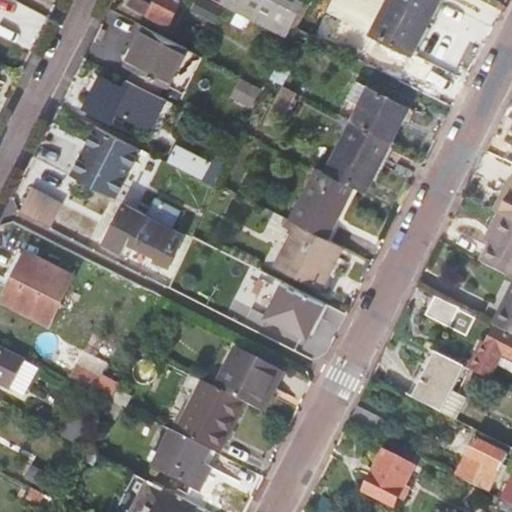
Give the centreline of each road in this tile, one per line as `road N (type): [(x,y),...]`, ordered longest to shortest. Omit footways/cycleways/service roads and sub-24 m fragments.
road 1 (residential): [(511,57),(288,511)]
road 2 (track): [(0,209),(357,383)]
road 3 (residential): [(96,0),(0,196)]
